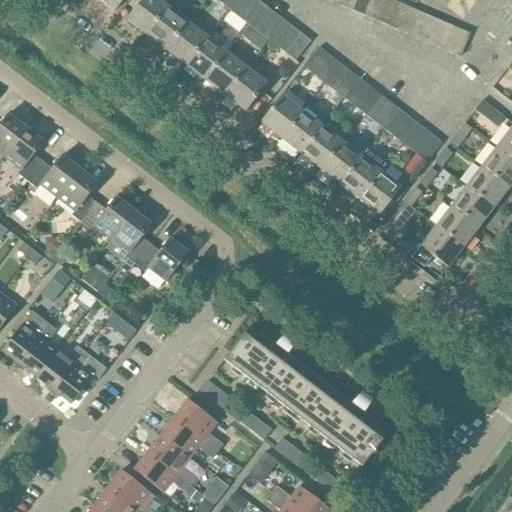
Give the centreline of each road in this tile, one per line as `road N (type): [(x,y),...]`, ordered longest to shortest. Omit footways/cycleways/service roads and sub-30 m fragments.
road 1 (residential): [(87,455),(210,299),(227,255),(0,74)]
road 2 (residential): [(449,321),(36,0)]
road 3 (unclassified): [(432,511),(511,408)]
